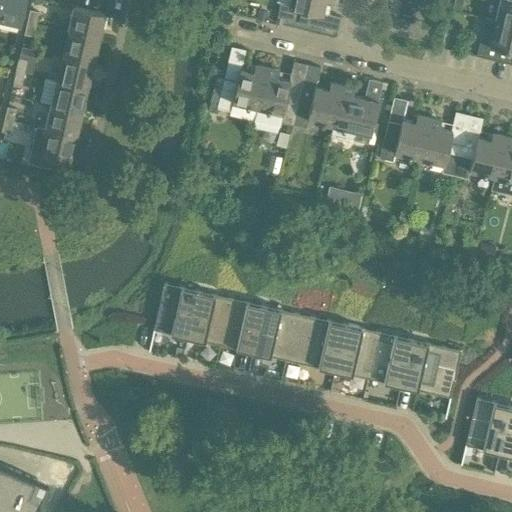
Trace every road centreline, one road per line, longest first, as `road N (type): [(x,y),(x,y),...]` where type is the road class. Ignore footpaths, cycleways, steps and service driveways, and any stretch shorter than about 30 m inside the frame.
road 1 (residential): [(511,493),(439,475),(399,424),(119,358)]
road 2 (residential): [(511,93),(353,52)]
